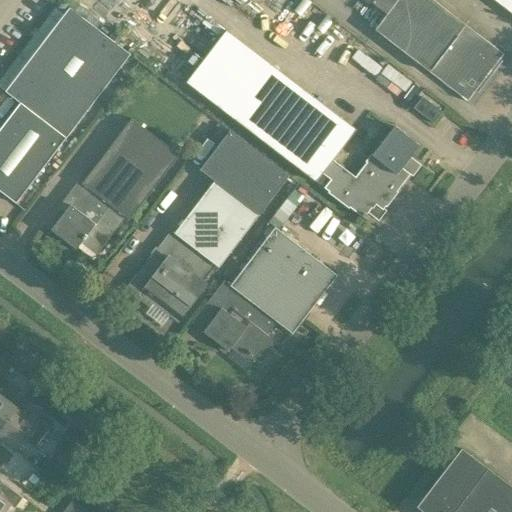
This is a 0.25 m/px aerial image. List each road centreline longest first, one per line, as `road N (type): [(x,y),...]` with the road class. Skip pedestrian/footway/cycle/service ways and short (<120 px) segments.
road 1 (unclassified): [(257,456),(511,126)]
road 2 (unclassified): [(0,260),(257,456)]
